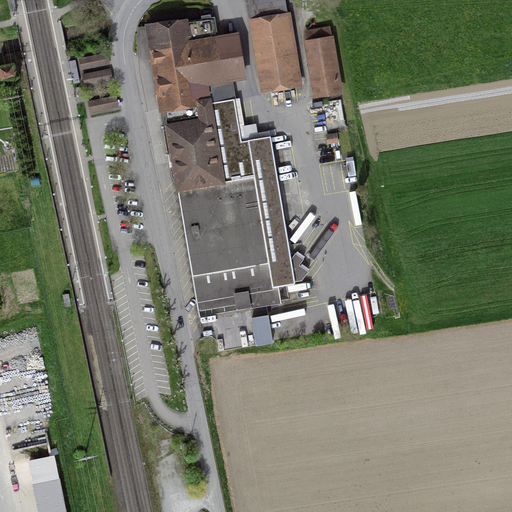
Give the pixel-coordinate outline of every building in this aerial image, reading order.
[(14,0),(7,0),(9,10),(16,8),(14,0)] [(250,21),(262,90),(300,83),(288,15),(287,15),(284,0),(248,0),(252,21),(250,21)] [(230,78),(243,76),(236,35),(217,38),(213,18),(181,22),(150,26),(165,114),(167,125),(178,194),(199,316),(211,314),(217,351),(272,341),(266,305),(281,303),(278,285),(295,283),(295,281),(301,280),(308,271),(299,264),(303,258),(295,252),(291,258),(270,135),(241,140),(230,78)] [(330,38),(308,42),(317,94),(339,90),(330,38)] [(107,54),(80,59),(82,68),(109,63),(107,54)] [(73,83),(80,81),(76,60),(69,62),(73,83)] [(13,67),(0,69),(0,75),(1,79),(15,77),(13,67)] [(110,70),(83,76),(85,84),(112,79),(110,70)] [(116,97),(89,103),(90,111),(118,106),(116,97)] [(345,126),(340,99),(323,102),(328,129),(345,126)] [(159,460),(176,458),(174,438),(156,440),(159,460)] [(67,511),(55,455),(30,461),(40,511),(67,511)]
